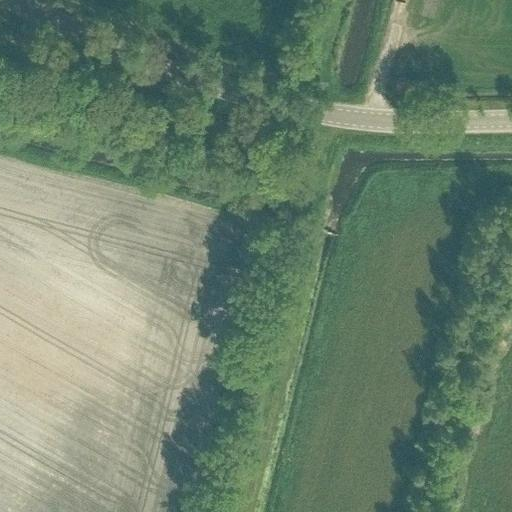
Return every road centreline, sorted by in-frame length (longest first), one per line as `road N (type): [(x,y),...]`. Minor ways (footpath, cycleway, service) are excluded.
road 1 (tertiary): [(340,115),(158,66),(14,0)]
road 2 (tertiary): [(340,115),(511,118)]
road 3 (track): [(375,117),(402,0)]
